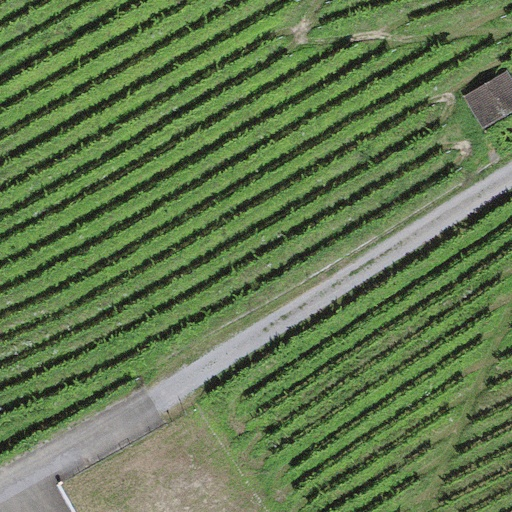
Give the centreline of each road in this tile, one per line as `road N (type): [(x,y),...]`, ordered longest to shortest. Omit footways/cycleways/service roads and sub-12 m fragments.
road 1 (track): [(511,170),(193,379)]
road 2 (residential): [(193,379),(0,489)]
